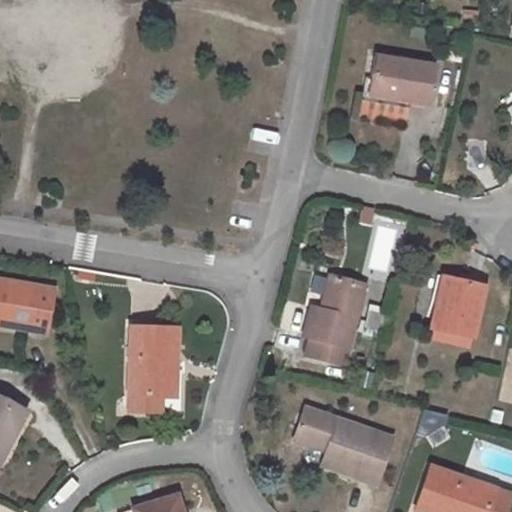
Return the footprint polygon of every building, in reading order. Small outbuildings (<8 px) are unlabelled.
[(433,65),(374,56),(368,95),(426,104),(433,65)] [(388,272),(394,229),(374,226),(368,270),(388,272)] [(320,309),(329,274),(319,272),(310,306),(320,309)] [(309,338),(305,354),(342,364),(362,283),(329,274),(320,309),(310,306),(303,335),(309,338)] [(482,285),(441,275),(430,327),(470,338),(482,285)] [(52,289),(0,279),(0,325),(44,334),(52,289)] [(174,363),(175,328),(129,327),(127,395),(162,396),(163,363),(174,363)] [(173,397),(174,363),(163,363),(162,396),(173,397)] [(24,410),(0,397),(0,448),(11,429),(14,431),(24,410)] [(375,484),(391,438),(303,407),(292,441),(322,452),(317,464),(375,484)] [(449,511),(450,511),(452,511),(485,511),(494,490),(429,468),(414,509),(422,511),(449,511)] [(123,511),(181,511),(176,496),(123,511)]
